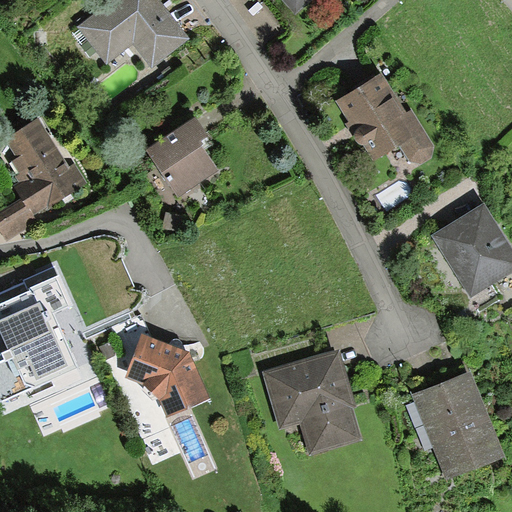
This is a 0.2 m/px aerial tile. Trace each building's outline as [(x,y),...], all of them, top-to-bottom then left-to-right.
[(158,0),(111,0),(77,27),(104,62),(132,41),(152,66),(188,38),(158,0)] [(283,0),(296,15),(312,0),(283,0)] [(354,143),(361,145),(371,161),(385,152),(403,180),(424,167),(433,160),(431,144),(411,109),(405,112),(401,106),(399,107),(379,73),(333,99),(348,126),(350,131),(351,138),(354,143)] [(194,115),(144,147),(176,195),(217,169),(197,138),(205,133),(194,115)] [(67,165),(35,116),(0,138),(0,160),(23,196),(0,211),(0,237),(2,240),(85,185),(70,163),(67,165)] [(511,268),(511,247),(483,201),(430,234),(468,295),(511,268)] [(54,261),(0,285),(0,345),(3,353),(0,354),(0,405),(0,407),(84,369),(59,313),(74,306),(54,261)] [(140,334),(122,376),(141,382),(157,396),(166,416),(206,398),(186,351),(140,334)] [(278,427),(297,421),(308,455),(360,439),(349,405),(355,403),(337,347),(260,371),(278,427)] [(502,452),(467,370),(409,394),(443,476),(502,452)]
